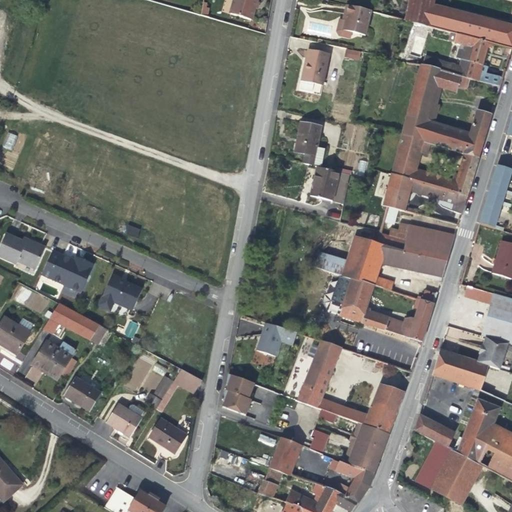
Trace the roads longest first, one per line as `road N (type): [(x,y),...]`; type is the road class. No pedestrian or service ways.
road 1 (residential): [(511,81),(370,511)]
road 2 (residential): [(227,303),(285,0)]
road 3 (residential): [(227,303),(0,201)]
road 4 (residential): [(0,384),(189,504)]
